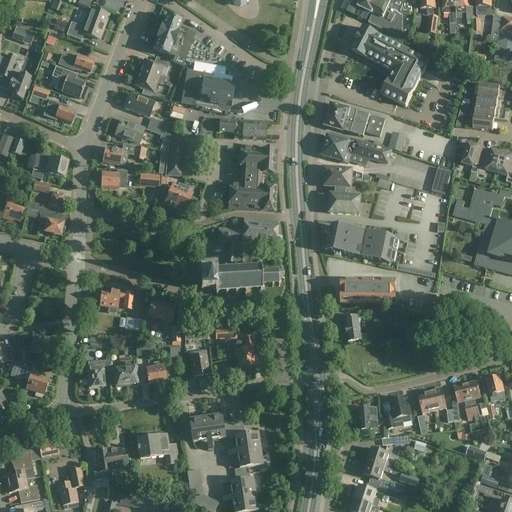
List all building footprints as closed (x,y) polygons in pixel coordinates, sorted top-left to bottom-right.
[(49,9),(56,12),(60,3),(52,0),(49,9)] [(402,39),(403,12),(404,12),(411,12),(412,0),(362,0),(359,7),(373,14),(369,23),(402,39)] [(420,0),(421,10),(427,9),(428,16),(432,15),(432,9),(435,9),(434,0),(420,0)] [(443,0),(444,15),(450,15),(450,25),(456,25),(455,0),(443,0)] [(473,21),(472,7),(468,8),(468,0),(455,0),(456,25),(462,25),(462,14),(467,14),(467,21),(472,21),(473,21)] [(476,0),(477,8),(476,8),(477,17),(491,17),(491,13),(490,0),(476,0)] [(71,23),(66,36),(81,41),(84,34),(98,40),(103,26),(105,27),(109,16),(91,9),(84,28),(71,23)] [(168,56),(167,61),(183,67),(195,35),(180,29),(182,23),(178,22),(179,19),(172,16),(170,19),(166,17),(163,27),(162,27),(161,30),(162,31),(160,38),(158,38),(157,41),(154,51),(168,56)] [(438,18),(430,17),(428,34),(436,35),(438,18)] [(494,19),(490,42),(497,42),(494,62),(511,64),(511,20),(503,20),(494,19)] [(480,20),(473,21),(472,21),(473,34),(481,33),(480,20)] [(356,44),(352,52),(366,59),(394,73),(390,82),(389,81),(382,96),(406,108),(413,94),(413,93),(419,82),(429,62),(405,50),(378,36),(364,29),(360,37),(360,36),(356,44)] [(22,43),(25,36),(15,32),(12,39),(22,43)] [(52,47),(56,36),(50,34),(46,44),(52,47)] [(438,44),(432,55),(441,59),(447,49),(438,44)] [(43,62),(47,64),(50,55),(45,53),(41,62),(43,62)] [(79,56),(77,62),(72,60),(72,59),(62,55),(58,66),(74,72),(74,71),(81,74),(82,71),(89,74),(91,68),(93,67),(94,65),(93,64),(94,62),(79,56)] [(16,59),(8,56),(0,77),(12,81),(8,92),(13,93),(11,98),(22,102),(26,91),(28,91),(31,82),(30,82),(31,79),(11,72),(16,59)] [(144,60),(139,73),(165,83),(166,79),(160,77),(164,68),(168,69),(170,63),(156,58),(154,64),(144,60)] [(475,68),(476,60),(468,59),(467,67),(475,68)] [(80,100),(85,86),(85,85),(85,86),(75,82),(73,81),(75,75),(56,67),(52,78),(58,81),(55,90),(62,93),(61,93),(62,93),(79,100),(80,100)] [(230,108),(234,86),(212,82),(213,77),(187,72),(182,105),(196,107),(196,109),(201,110),(200,111),(221,115),(222,112),(228,113),(229,108),(230,108)] [(165,83),(139,73),(134,86),(144,90),(142,95),(157,100),(158,95),(154,93),(157,85),(163,87),(165,83)] [(480,86),(479,96),(498,99),(499,99),(500,88),(480,86)] [(49,94),(35,90),(33,96),(47,100),(49,94)] [(131,95),(126,110),(148,119),(154,104),(131,95)] [(478,96),(477,107),(496,110),(497,110),(498,99),(479,96),(478,96)] [(56,121),(56,120),(70,125),(71,124),(72,124),(74,119),(73,119),(75,113),(67,110),(68,108),(52,102),(49,101),(43,117),(56,121)] [(31,110),(39,114),(43,107),(34,103),(31,110)] [(345,132),(351,111),(330,105),(324,126),(345,132)] [(476,107),(475,118),(494,120),(495,120),(496,110),(477,107),(476,107)] [(369,121),(370,117),(351,111),(345,132),(364,138),(365,134),(369,121)] [(380,139),(385,121),(372,117),(371,118),(370,121),(369,121),(365,134),(380,139)] [(494,120),(475,118),(474,118),(473,129),(493,131),(494,120)] [(151,120),(149,126),(164,131),(164,130),(166,126),(151,120)] [(121,121),(116,136),(138,145),(144,130),(121,121)] [(176,121),(171,133),(178,135),(182,123),(176,121)] [(243,141),(244,127),(235,126),(236,123),(220,122),(219,133),(234,134),(234,140),(243,141)] [(60,125),(59,130),(75,133),(76,128),(60,125)] [(244,125),(244,127),(243,141),(242,141),(265,142),(266,126),(244,125)] [(164,131),(149,126),(147,131),(161,137),(162,134),(164,131)] [(162,134),(161,137),(160,140),(168,143),(168,137),(169,137),(162,134)] [(406,138),(393,134),(389,150),(402,154),(406,138)] [(2,136),(0,140),(0,156),(8,159),(14,140),(2,136)] [(349,164),(349,162),(351,155),(352,154),(372,160),(388,165),(392,152),(357,142),(356,146),(329,137),(324,156),(341,162),(349,164)] [(15,140),(11,153),(20,157),(25,144),(15,140)] [(478,176),(485,151),(479,150),(479,147),(467,144),(462,165),(473,168),(471,174),(472,174),(478,176)] [(147,156),(147,151),(135,149),(133,161),(145,163),(146,160),(147,161),(148,157),(147,156)] [(230,185),(228,210),(275,213),(277,188),(261,187),(262,174),(275,175),(276,151),(241,149),(240,173),(241,173),(240,186),(230,185)] [(105,156),(103,157),(102,160),(104,161),(104,163),(125,167),(128,154),(122,153),(122,152),(106,150),(105,156)] [(485,151),(478,176),(484,177),(486,172),(497,174),(502,154),(491,150),(490,153),(485,151)] [(47,166),(67,171),(68,163),(43,157),(43,156),(36,154),(35,160),(41,162),(47,166)] [(511,156),(502,154),(497,174),(508,177),(506,183),(511,184),(511,156)] [(41,162),(35,160),(31,179),(42,182),(43,177),(64,181),(67,171),(47,166),(41,162)] [(334,189),(356,191),(356,190),(353,189),(353,181),(365,182),(370,183),(372,178),(352,172),(341,171),(341,170),(335,168),(334,171),(325,170),(324,177),(329,178),(328,188),(334,188),(334,189)] [(432,192),(445,195),(451,172),(439,169),(432,192)] [(127,190),(127,172),(118,172),(118,175),(102,175),(102,182),(100,183),(100,186),(102,187),(102,189),(118,189),(127,190)] [(1,177),(0,179),(0,189),(5,191),(8,179),(1,177)] [(160,179),(153,178),(148,178),(147,189),(159,190),(160,187),(160,179)] [(392,184),(391,183),(380,180),(378,188),(389,192),(392,184)] [(51,187),(35,183),(33,192),(49,196),(51,187)] [(173,212),(184,187),(179,185),(177,187),(173,185),(171,190),(165,188),(160,199),(166,201),(164,206),(169,208),(169,210),(173,212)] [(189,189),(184,187),(173,212),(178,214),(179,212),(184,215),(186,210),(192,212),(197,201),(191,199),(193,194),(188,192),(189,189)] [(356,191),(334,189),(334,196),(333,196),(332,215),(361,217),(363,199),(356,198),(356,191)] [(488,227),(490,219),(493,206),(502,209),(505,198),(511,200),(511,197),(511,194),(501,191),(499,196),(475,190),(470,210),(463,208),(464,203),(457,201),(453,217),(486,226),(488,227)] [(59,216),(60,211),(63,196),(52,193),(49,207),(42,206),(41,210),(39,209),(39,206),(30,204),(28,211),(41,213),(58,217),(58,216),(59,216)] [(6,211),(3,219),(12,222),(13,221),(20,223),(24,211),(13,207),(16,199),(8,196),(3,210),(6,211)] [(58,217),(41,213),(39,221),(48,223),(45,233),(60,236),(63,226),(65,226),(66,217),(59,216),(58,216),(58,217)] [(488,227),(486,226),(474,267),(511,277),(511,223),(498,220),(498,221),(490,219),(488,227)] [(229,245),(234,246),(234,244),(242,244),(242,245),(280,246),(281,239),(277,238),(277,223),(244,220),(243,231),(219,229),(218,242),(229,243),(229,245)] [(362,232),(333,226),(328,250),(358,256),(358,253),(365,254),(364,257),(392,263),(397,240),(368,233),(368,232),(362,231),(362,232)] [(234,246),(229,245),(227,269),(226,269),(226,267),(224,267),(224,269),(216,269),(216,267),(214,267),(214,270),(213,270),(213,273),(200,274),(200,292),(213,291),(213,295),(215,295),(215,298),(217,297),(217,294),(224,294),(225,297),(227,297),(226,294),(234,293),(234,296),(236,296),(236,293),(244,292),(244,296),(246,296),(245,292),(259,292),(259,295),(261,295),(261,292),(264,291),(264,290),(261,290),(261,288),(264,287),(264,285),(271,285),(271,288),(273,288),(273,285),(277,285),(278,287),(279,286),(278,285),(281,282),(283,283),(283,281),(281,280),(281,276),(283,274),(282,273),(280,275),(278,272),(279,270),(278,269),(276,271),(272,271),(272,270),(271,270),(271,271),(261,272),(260,267),(259,267),(259,265),(257,265),(257,267),(245,268),(245,265),(243,265),(243,268),(236,268),(236,266),(234,266),(234,268),(232,268),(234,246)] [(396,305),(396,279),(364,278),(364,282),(343,282),(342,304),(396,305)] [(99,298),(99,305),(101,305),(100,307),(110,308),(109,316),(117,317),(119,298),(125,298),(123,309),(129,310),(131,292),(123,292),(123,294),(119,293),(119,292),(112,291),(111,294),(102,293),(101,299),(99,298)] [(160,320),(164,303),(152,300),(148,317),(160,320)] [(160,320),(158,326),(156,333),(156,334),(164,335),(165,331),(169,331),(176,306),(164,303),(160,320)] [(369,310),(370,317),(383,316),(382,309),(369,310)] [(430,320),(431,318),(431,316),(431,313),(432,311),(431,311),(415,310),(415,319),(430,320)] [(362,341),(361,335),(361,334),(359,318),(345,319),(348,343),(362,341)] [(179,329),(172,329),(172,347),(180,348),(179,333),(179,329)] [(237,333),(236,330),(216,331),(215,331),(215,334),(216,341),(237,341),(237,333)] [(125,332),(124,343),(143,345),(143,334),(125,332)] [(33,338),(31,354),(49,356),(51,340),(33,338)] [(252,340),(235,343),(237,354),(236,355),(236,360),(238,359),(240,370),(247,369),(248,370),(252,370),(253,368),(254,368),(252,352),(254,352),(252,340)] [(91,341),(90,348),(90,350),(107,351),(108,342),(91,341)] [(143,346),(143,359),(151,359),(151,346),(143,346)] [(180,349),(170,349),(170,358),(180,359),(180,349)] [(206,356),(191,359),(195,378),(196,377),(197,379),(201,377),(208,375),(207,367),(208,367),(206,356)] [(130,359),(124,360),(127,388),(138,387),(138,385),(139,385),(138,368),(131,369),(130,359)] [(127,388),(124,360),(119,360),(120,370),(113,370),(114,387),(116,387),(116,388),(127,388)] [(104,368),(88,369),(89,390),(95,390),(95,388),(104,388),(103,372),(110,372),(109,361),(103,362),(104,368)] [(15,363),(14,367),(12,373),(11,377),(20,380),(20,378),(23,379),(30,382),(27,390),(36,393),(35,397),(41,399),(43,395),(44,395),(46,388),(48,387),(48,385),(47,383),(48,381),(38,378),(38,376),(32,374),(34,367),(21,365),(21,364),(15,363)] [(161,368),(147,370),(149,385),(166,383),(163,365),(160,365),(161,368)] [(488,381),(492,400),(492,401),(493,402),(499,401),(501,402),(505,401),(506,400),(500,378),(498,379),(497,378),(494,378),(494,380),(488,381)] [(470,400),(475,420),(481,419),(477,406),(475,400),(482,398),(478,383),(476,384),(476,383),(472,384),(472,385),(466,386),(470,400)] [(149,394),(169,392),(168,385),(148,387),(149,394)] [(470,400),(466,386),(460,388),(460,387),(456,388),(456,389),(455,389),(458,402),(459,404),(466,402),(468,408),(467,409),(470,422),(475,420),(470,400)] [(430,390),(435,413),(446,410),(441,388),(430,390)] [(435,413),(430,390),(418,393),(423,415),(435,413)] [(385,415),(387,427),(388,431),(395,429),(395,427),(412,424),(410,417),(411,417),(406,397),(389,400),(392,414),(385,415)] [(497,419),(495,405),(488,406),(490,420),(497,419)] [(388,431),(387,427),(378,428),(376,407),(359,408),(362,436),(371,435),(371,430),(375,430),(375,434),(380,433),(381,440),(389,439),(388,431)] [(222,416),(208,418),(211,441),(235,437),(245,436),(243,425),(236,426),(236,424),(230,425),(229,423),(223,424),(222,416)] [(424,417),(417,419),(421,436),(428,435),(424,417)] [(211,441),(208,418),(189,421),(193,443),(206,442),(208,452),(213,451),(211,441)] [(479,434),(481,442),(494,439),(491,431),(479,434)] [(258,434),(245,436),(235,437),(237,451),(260,448),(258,434)] [(152,440),(138,442),(140,460),(166,456),(168,466),(178,464),(176,446),(168,447),(166,436),(152,438),(152,440)] [(409,437),(396,439),(396,445),(410,444),(409,437)] [(417,440),(414,449),(424,452),(427,443),(417,440)] [(38,445),(41,459),(60,455),(57,441),(38,445)] [(7,485),(27,480),(26,479),(31,478),(30,472),(33,471),(29,452),(38,450),(37,446),(20,449),(23,454),(10,462),(13,467),(14,469),(2,471),(4,477),(5,477),(7,485)] [(260,448),(237,451),(226,452),(227,458),(238,457),(239,470),(251,468),(262,466),(260,448)] [(485,462),(486,463),(489,454),(470,448),(467,456),(485,462)] [(121,449),(108,451),(111,471),(119,470),(119,473),(130,471),(128,458),(122,459),(121,449)] [(372,450),(368,462),(391,470),(393,464),(387,462),(389,456),(372,450)] [(111,471),(108,451),(96,452),(99,469),(96,470),(94,473),(96,481),(105,480),(104,472),(111,471)] [(391,470),(368,462),(363,476),(381,482),(384,473),(389,474),(391,470)] [(483,464),(477,480),(482,482),(483,476),(487,466),(488,465),(483,464)] [(251,468),(239,470),(234,470),(236,482),(230,483),(231,495),(254,492),(251,468)] [(63,508),(78,505),(75,489),(82,487),(83,483),(81,470),(70,472),(71,480),(67,481),(68,484),(57,486),(58,493),(60,493),(63,508)] [(511,474),(511,475),(509,481),(502,478),(500,485),(511,488),(511,474)] [(483,476),(482,482),(481,484),(497,490),(499,482),(483,476)] [(87,478),(85,491),(91,492),(93,479),(87,478)] [(27,480),(7,485),(9,494),(20,492),(22,504),(40,501),(37,486),(28,488),(27,480)] [(383,481),(382,482),(380,487),(395,492),(397,486),(383,481)] [(472,496),(476,498),(477,493),(478,492),(480,486),(481,484),(477,482),(476,485),(472,496)] [(480,486),(478,492),(491,497),(493,491),(480,486)] [(377,493),(376,493),(360,487),(355,500),(373,506),(377,493)] [(397,493),(395,492),(380,487),(378,494),(393,499),(399,501),(401,494),(397,493)] [(191,503),(193,503),(203,496),(202,489),(190,491),(191,503)] [(257,511),(254,492),(231,495),(232,497),(221,498),(222,504),(232,502),(233,511),(257,511)] [(122,494),(120,505),(119,506),(127,507),(129,496),(122,495),(122,494)] [(464,494),(461,502),(468,504),(471,497),(464,494)] [(129,496),(127,507),(134,508),(136,497),(129,496)] [(208,498),(203,496),(193,503),(203,509),(208,498)] [(136,497),(134,508),(141,510),(143,498),(136,497)] [(497,511),(511,511),(511,500),(503,497),(500,507),(491,504),(489,509),(497,511)] [(143,498),(141,510),(148,511),(150,500),(143,498)] [(207,511),(208,511),(214,501),(211,500),(208,498),(203,509),(207,511)] [(154,511),(157,501),(150,500),(148,511),(154,511)] [(370,511),(373,506),(355,500),(351,511),(370,511)] [(162,511),(164,503),(157,501),(154,511),(162,511)] [(214,501),(208,511),(214,511),(219,504),(214,501)] [(35,511),(43,511),(41,502),(23,506),(23,511),(35,511)] [(471,503),(467,511),(474,511),(477,505),(473,503),(471,502),(471,503)]
